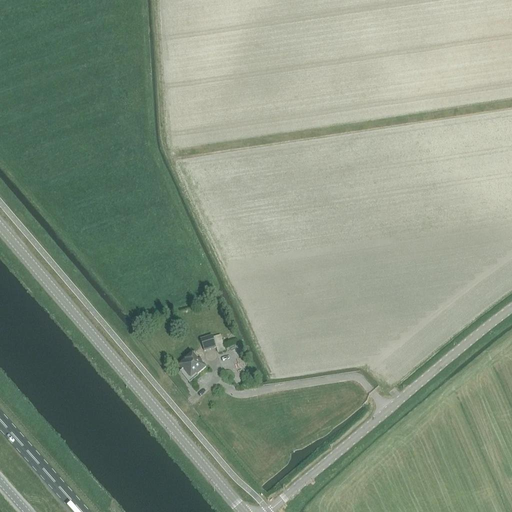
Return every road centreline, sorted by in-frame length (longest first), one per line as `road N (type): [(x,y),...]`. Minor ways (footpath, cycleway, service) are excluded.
road 1 (secondary): [(242,511),(0,228)]
road 2 (unclassified): [(267,511),(511,312)]
road 3 (primary): [(80,511),(0,419)]
